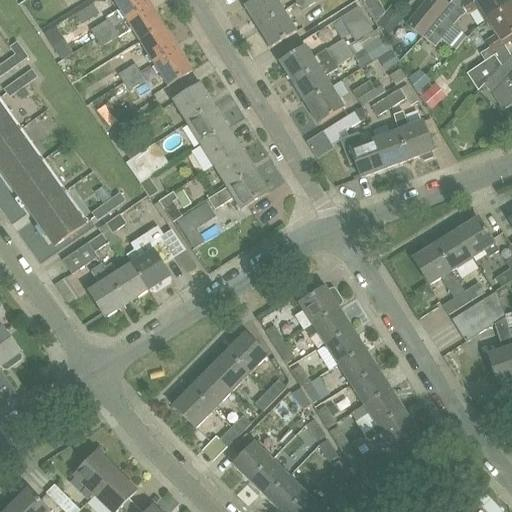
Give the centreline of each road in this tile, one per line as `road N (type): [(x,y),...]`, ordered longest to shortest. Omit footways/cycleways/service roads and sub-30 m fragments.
road 1 (residential): [(337,229),(459,425),(511,484)]
road 2 (residential): [(95,374),(216,293),(337,229)]
road 3 (residential): [(337,229),(195,0)]
road 4 (residential): [(337,229),(511,164)]
road 5 (residential): [(95,374),(137,437),(211,511)]
road 6 (residential): [(0,243),(95,374)]
